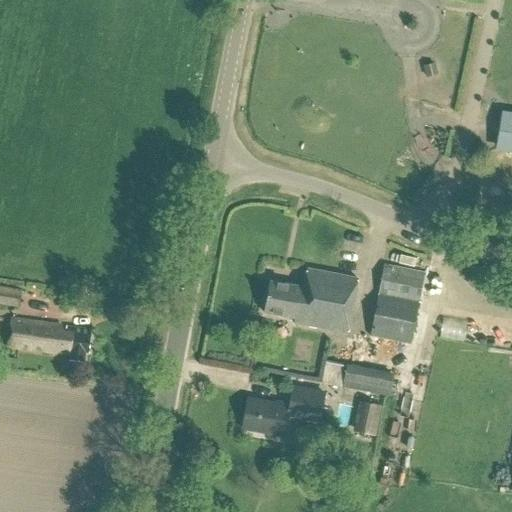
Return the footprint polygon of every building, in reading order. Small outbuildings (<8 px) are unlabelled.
[(434,62),(422,65),(425,77),(437,74),(434,62)] [(511,109),(505,109),(499,141),(511,143),(511,109)] [(411,345),(424,272),(382,265),(369,338),(411,345)] [(345,333),(355,278),(303,269),(300,287),(266,281),(260,314),(291,320),(290,324),(345,333)] [(0,305),(19,309),(22,292),(0,288),(0,305)] [(88,353),(91,330),(33,322),(10,319),(7,345),(30,348),(69,354),(68,364),(82,366),(84,352),(88,353)] [(391,395),(394,375),(325,363),(321,383),(391,395)] [(316,424),(321,397),(289,391),(286,407),(272,404),(271,407),(244,402),(239,430),(257,433),(257,435),(282,439),(285,419),(316,424)] [(362,402),(355,433),(374,437),(381,407),(362,402)]
